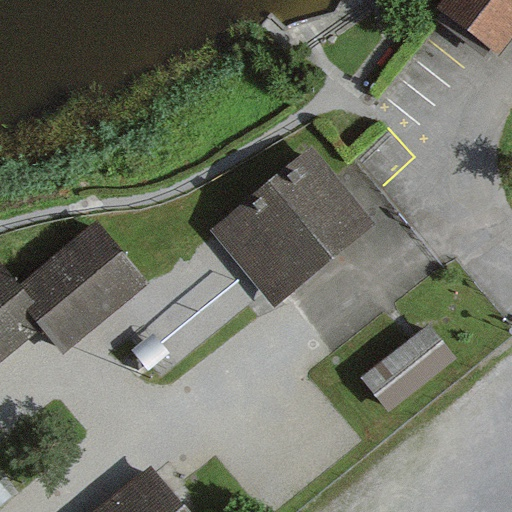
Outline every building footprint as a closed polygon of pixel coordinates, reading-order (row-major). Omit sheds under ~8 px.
[(511,36),(511,0),(443,0),(430,17),(488,65),(511,36)] [(276,302),(368,227),(312,159),(220,233),(276,302)] [(0,366),(44,330),(66,356),(152,284),(98,221),(20,286),(0,263),(0,366)] [(460,359),(433,324),(367,375),(394,410),(460,359)] [(192,511),(154,465),(95,511),(192,511)]
